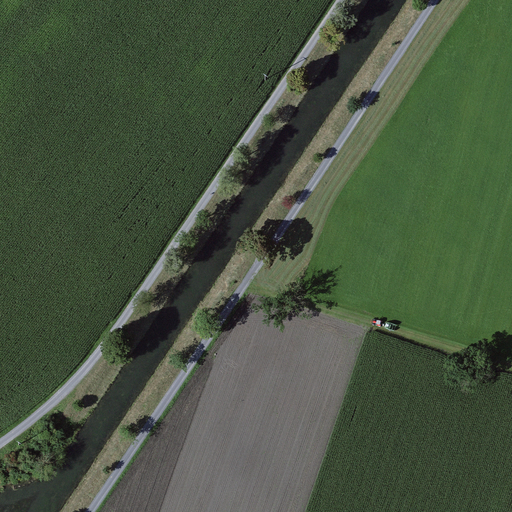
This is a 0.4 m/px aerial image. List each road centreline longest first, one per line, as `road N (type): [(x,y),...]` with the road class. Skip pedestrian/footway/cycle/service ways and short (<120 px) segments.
road 1 (track): [(434,0),(92,511)]
road 2 (track): [(342,0),(105,356),(64,400),(0,446)]
road 3 (track): [(511,369),(243,284)]
